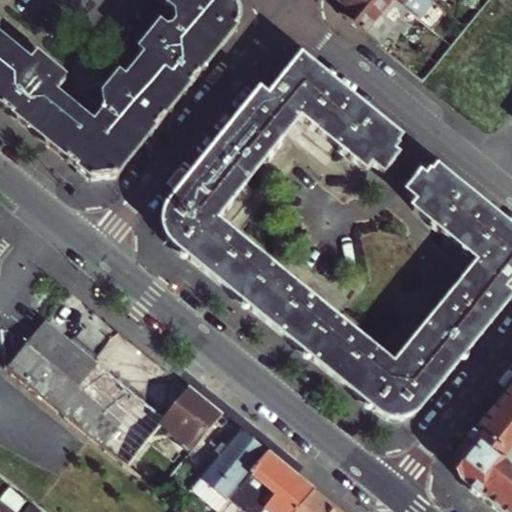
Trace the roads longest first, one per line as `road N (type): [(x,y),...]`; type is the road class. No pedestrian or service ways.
road 1 (tertiary): [(93,248),(387,489)]
road 2 (residential): [(93,248),(286,10)]
road 3 (residential): [(286,10),(511,194)]
road 4 (residential): [(387,489),(511,340)]
road 5 (tertiary): [(0,172),(93,248)]
